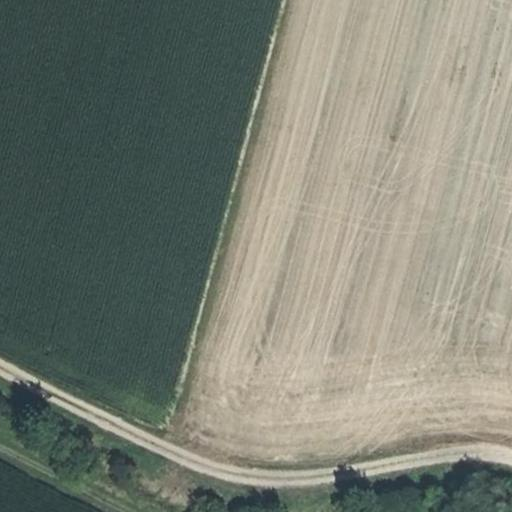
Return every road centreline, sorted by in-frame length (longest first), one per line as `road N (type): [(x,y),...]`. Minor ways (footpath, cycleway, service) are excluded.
road 1 (track): [(0,363),(230,485),(491,447),(511,459)]
road 2 (track): [(120,511),(0,451)]
